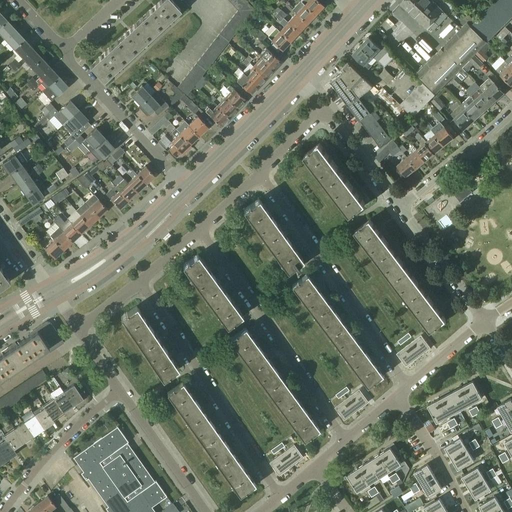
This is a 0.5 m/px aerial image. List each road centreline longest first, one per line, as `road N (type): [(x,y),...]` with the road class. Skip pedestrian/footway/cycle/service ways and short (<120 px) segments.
road 1 (residential): [(409,387),(260,174)]
road 2 (residential): [(280,496),(140,281)]
road 3 (residential): [(346,440),(201,229)]
road 4 (residential): [(189,186),(66,51)]
road 5 (tertiary): [(53,292),(136,236),(189,186)]
road 6 (residential): [(119,390),(66,437),(3,511)]
road 7 (tertiary): [(189,186),(297,78)]
road 8 (residential): [(119,390),(207,511)]
road 9 (residential): [(399,208),(511,113)]
road 10 (residential): [(485,319),(399,208)]
road 11 (residential): [(397,398),(467,511)]
road 12 (residential): [(399,208),(323,110)]
